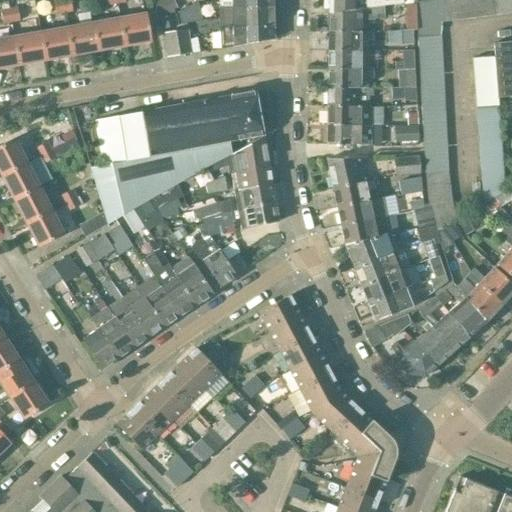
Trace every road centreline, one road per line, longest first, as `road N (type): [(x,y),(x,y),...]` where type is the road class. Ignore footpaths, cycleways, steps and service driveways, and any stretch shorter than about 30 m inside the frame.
road 1 (residential): [(295,57),(0,109)]
road 2 (residential): [(99,408),(162,353),(310,252)]
road 3 (residential): [(446,444),(408,424),(370,386),(310,252)]
road 4 (residential): [(310,252),(299,217),(295,57)]
road 5 (residential): [(0,247),(99,408)]
road 6 (residential): [(99,408),(0,504)]
